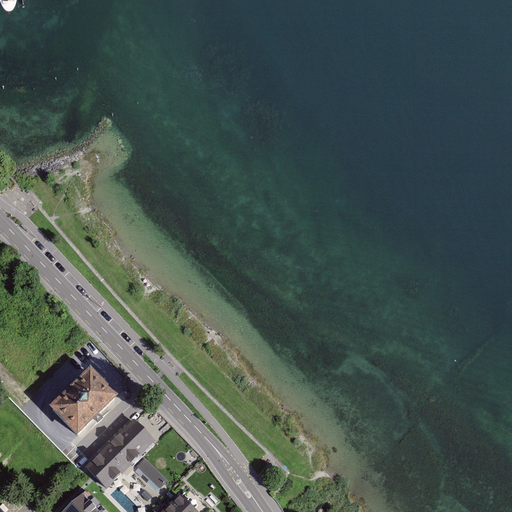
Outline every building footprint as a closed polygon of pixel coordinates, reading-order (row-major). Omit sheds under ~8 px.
[(0,180),(0,194),(9,186),(2,179),(0,180)] [(52,410),(76,436),(114,401),(91,375),(52,410)] [(87,470),(106,490),(153,444),(134,425),(87,470)] [(167,482),(144,461),(138,468),(160,489),(167,482)] [(151,498),(146,492),(142,495),(148,501),(151,498)] [(95,511),(83,498),(68,511),(95,511)] [(193,511),(180,498),(165,511),(193,511)]
